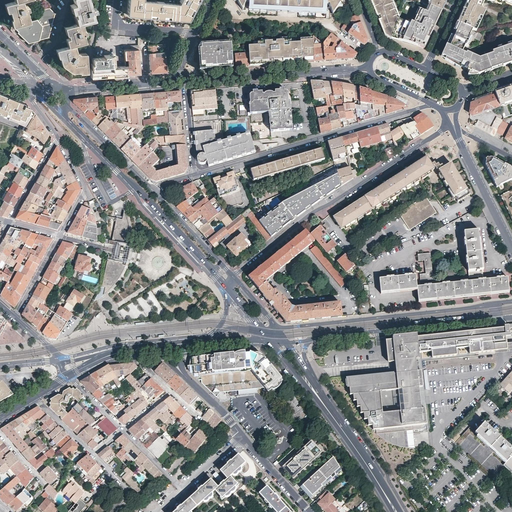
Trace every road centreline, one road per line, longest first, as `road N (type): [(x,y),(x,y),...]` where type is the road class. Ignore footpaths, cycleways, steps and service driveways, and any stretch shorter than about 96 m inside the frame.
road 1 (residential): [(448,122),(231,274)]
road 2 (residential): [(194,174),(431,104)]
road 3 (secondary): [(511,301),(277,329)]
road 4 (secondary): [(64,119),(211,274)]
road 5 (secondary): [(308,340),(511,317)]
road 6 (residential): [(182,372),(310,511)]
road 7 (residential): [(369,64),(185,82)]
road 8 (residential): [(195,32),(332,29)]
road 9 (tertiary): [(455,127),(511,246)]
road 10 (unknown): [(258,455),(267,443),(245,399),(256,399),(295,437)]
road 11 (residential): [(173,481),(213,432),(169,391)]
road 12 (secondary): [(272,342),(348,437)]
road 13 (secondary): [(152,188),(66,102)]
